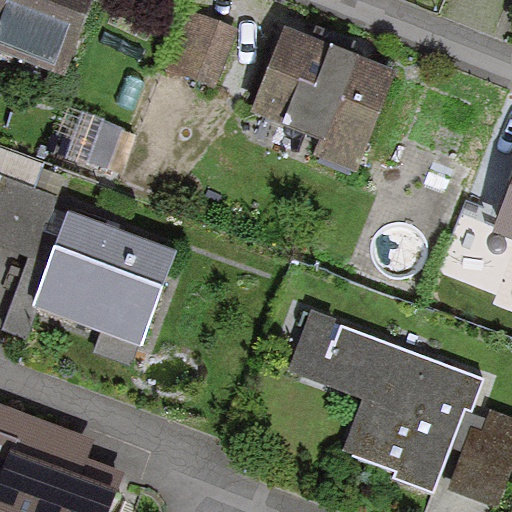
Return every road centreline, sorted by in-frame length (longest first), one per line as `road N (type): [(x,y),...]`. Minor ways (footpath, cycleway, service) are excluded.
road 1 (residential): [(205,480),(0,380)]
road 2 (residential): [(511,71),(331,0)]
